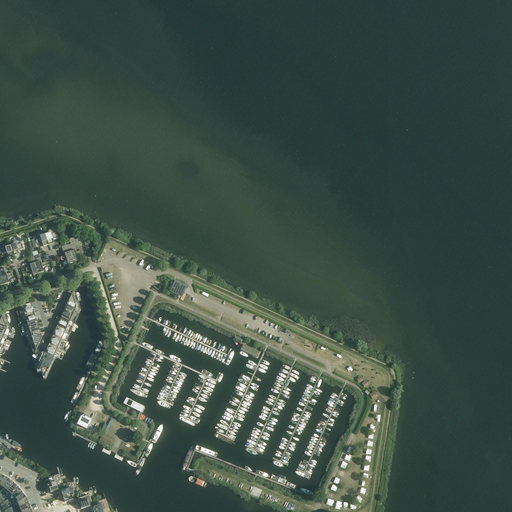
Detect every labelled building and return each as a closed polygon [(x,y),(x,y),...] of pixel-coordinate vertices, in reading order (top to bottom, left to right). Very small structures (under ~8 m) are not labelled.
[(48,245),(53,244),(54,243),(52,239),(58,238),(56,232),(53,233),(53,232),(52,232),(52,231),(51,230),(50,230),(49,231),(48,232),(48,233),(45,234),(48,245)] [(42,243),(43,247),(48,245),(45,234),(42,235),(42,234),(41,234),(40,234),(39,234),(38,234),(38,235),(38,236),(38,237),(38,238),(35,239),(31,240),(33,247),(34,247),(34,248),(35,248),(36,248),(36,247),(36,246),(36,245),(37,244),(42,243)] [(71,244),(68,245),(73,262),(79,261),(77,257),(78,257),(79,256),(80,255),(81,255),(81,254),(82,254),(83,254),(83,253),(83,252),(83,251),(82,251),(81,251),(76,252),(74,248),(77,247),(78,247),(79,246),(80,245),(81,245),(79,238),(74,240),(74,239),(73,238),(72,238),(71,238),(71,239),(70,239),(70,240),(70,241),(71,244)] [(13,245),(10,245),(14,256),(19,254),(18,250),(23,249),(21,243),(18,244),(18,243),(17,242),(16,241),(15,241),(15,242),(14,242),(13,243),(13,244),(13,245)] [(7,254),(9,258),(10,257),(14,256),(10,245),(7,246),(7,245),(6,245),(5,245),(4,245),(3,246),(3,247),(3,248),(3,249),(0,250),(0,253),(1,253),(2,255),(7,254)] [(73,262),(68,245),(62,247),(64,254),(65,254),(65,256),(60,257),(61,261),(62,260),(63,261),(63,260),(64,260),(65,261),(66,261),(67,261),(68,264),(73,262)] [(33,256),(38,273),(44,272),(43,268),(44,268),(45,267),(45,266),(46,266),(47,265),(46,262),(41,263),(40,261),(41,261),(39,254),(33,256)] [(33,275),(38,273),(33,256),(27,258),(29,265),(30,265),(31,267),(25,268),(26,272),(28,271),(28,272),(29,271),(30,272),(31,272),(32,272),(33,275)] [(4,265),(0,266),(0,273),(4,285),(9,283),(8,280),(9,279),(10,278),(10,277),(11,277),(13,276),(11,273),(6,275),(6,273),(7,272),(4,265)] [(175,280),(169,292),(179,296),(184,285),(175,280)] [(67,307),(66,309),(74,313),(76,307),(78,304),(75,302),(72,294),(72,293),(66,306),(67,307)] [(31,306),(30,304),(30,303),(19,307),(21,310),(23,309),(25,315),(33,313),(34,312),(32,306),(31,306)] [(76,314),(74,313),(66,309),(65,312),(64,311),(61,318),(62,318),(70,322),(70,321),(72,316),(75,317),(76,314)] [(34,315),(33,313),(25,315),(22,316),(23,319),(26,318),(28,324),(36,322),(37,322),(35,315),(34,315)] [(0,333),(4,335),(7,329),(8,326),(5,325),(2,316),(0,320),(0,333)] [(72,322),(70,321),(70,322),(62,318),(61,321),(60,320),(57,326),(58,327),(66,330),(68,325),(71,326),(72,322)] [(39,331),(40,331),(38,324),(37,324),(36,322),(28,324),(25,325),(26,328),(29,327),(31,333),(39,331)] [(67,334),(68,331),(66,330),(58,327),(57,329),(56,329),(53,335),(54,336),(62,339),(64,333),(67,334)] [(40,334),(39,331),(31,333),(28,334),(29,337),(32,337),(35,346),(38,345),(42,337),(41,333),(40,334)] [(49,344),(50,344),(58,348),(60,342),(63,343),(64,340),(62,339),(54,336),(53,338),(52,338),(49,344)] [(243,343),(240,350),(257,358),(260,351),(243,343)] [(48,346),(45,353),(46,353),(54,357),(57,351),(59,352),(60,349),(58,348),(50,344),(49,347),(48,346)] [(42,362),(41,366),(39,370),(48,367),(49,365),(50,365),(50,366),(54,357),(46,353),(45,356),(44,355),(43,357),(41,362),(42,362)] [(144,407),(126,398),(123,403),(141,412),(144,407)] [(92,419),(90,419),(85,416),(84,417),(83,417),(82,416),(81,416),(77,424),(78,425),(87,429),(87,428),(89,426),(92,419)] [(9,480),(10,480),(10,479),(5,477),(4,477),(0,484),(0,485),(4,488),(9,480)] [(4,488),(8,491),(14,484),(15,483),(10,480),(9,480),(4,488)] [(58,487),(57,485),(56,481),(51,483),(50,483),(45,485),(48,494),(59,490),(58,487)] [(14,484),(8,491),(11,495),(19,488),(19,487),(14,484)] [(258,497),(261,489),(248,485),(247,489),(250,490),(249,494),(258,497)] [(19,488),(11,495),(14,499),(22,493),(23,492),(19,488)] [(64,502),(73,500),(72,495),(72,492),(72,489),(67,489),(62,489),(62,490),(61,491),(62,496),(63,495),(64,497),(63,497),(64,502)] [(22,493),(14,499),(17,503),(26,498),(27,497),(22,493)] [(356,496),(352,500),(356,504),(360,500),(356,496)] [(26,498),(17,503),(19,507),(28,503),(28,504),(29,503),(26,498)] [(79,510),(91,506),(88,498),(77,501),(79,510)] [(103,511),(103,510),(101,504),(100,505),(99,502),(93,504),(94,507),(92,507),(94,511),(103,511)] [(28,503),(19,507),(21,511),(30,509),(32,509),(28,504),(28,503)]
